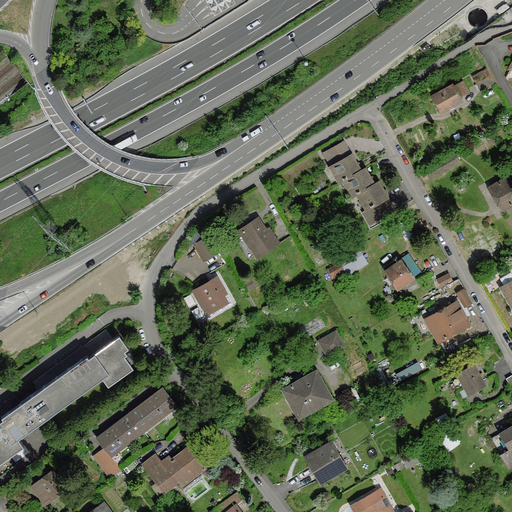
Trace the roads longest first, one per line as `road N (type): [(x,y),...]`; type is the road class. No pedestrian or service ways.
road 1 (residential): [(278,163),(198,212),(167,251),(148,312),(157,345),(283,511)]
road 2 (motorway): [(0,201),(241,72),(355,0)]
road 3 (motorway): [(295,0),(0,164)]
road 4 (residential): [(511,356),(371,107)]
road 5 (primary): [(43,71),(81,135),(145,168),(198,164),(274,129)]
road 6 (primary): [(274,129),(457,0)]
road 7 (primary): [(102,250),(274,129)]
road 8 (residential): [(371,107),(506,21)]
road 9 (primary): [(0,319),(102,250)]
